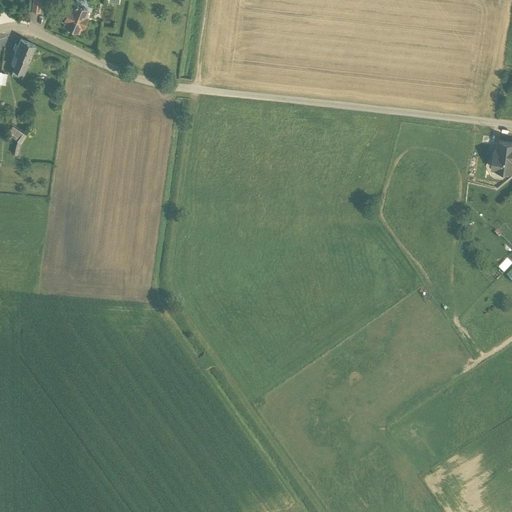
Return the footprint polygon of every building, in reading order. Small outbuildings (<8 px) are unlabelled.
[(41,0),(33,0),(32,11),(40,12),(41,0)] [(87,9),(74,3),(71,12),(68,11),(66,16),(68,17),(65,24),(78,30),(80,24),(83,25),(87,17),(84,16),(87,9)] [(35,45),(21,39),(14,54),(29,60),(35,45)] [(29,60),(14,54),(11,62),(12,65),(15,67),(12,73),(22,77),(29,60)] [(12,126),(7,134),(17,141),(21,143),(27,135),(12,126)] [(21,143),(17,141),(13,155),(18,156),(19,156),(21,143)] [(511,143),(499,142),(498,150),(495,149),(494,158),(492,168),(496,168),(497,168),(496,173),(509,175),(509,170),(511,170),(511,143)]
